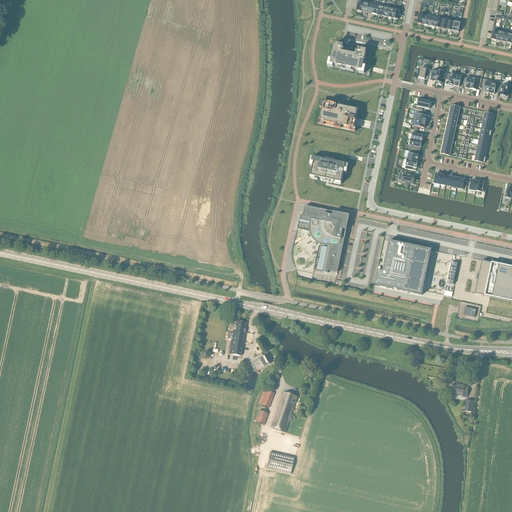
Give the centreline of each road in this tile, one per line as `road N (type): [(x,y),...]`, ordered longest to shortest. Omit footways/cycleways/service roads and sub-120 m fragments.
road 1 (primary): [(464,349),(0,252)]
road 2 (tertiary): [(373,180),(374,208),(511,237)]
